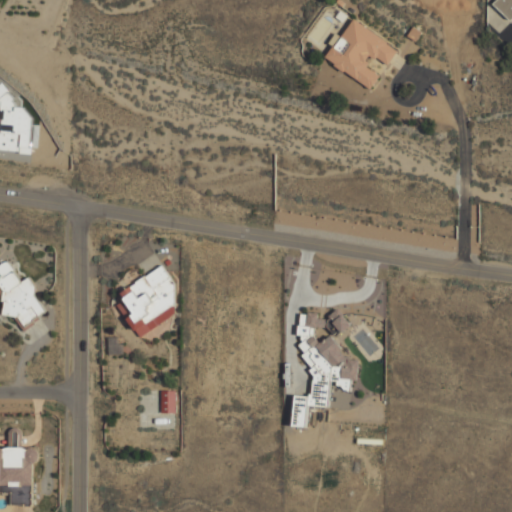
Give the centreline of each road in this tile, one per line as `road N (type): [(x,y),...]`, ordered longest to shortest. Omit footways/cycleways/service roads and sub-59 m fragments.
road 1 (tertiary): [(0,199),(511,278)]
road 2 (tertiary): [(77,511),(75,213)]
road 3 (residential): [(461,224),(462,126),(437,73),(419,75)]
